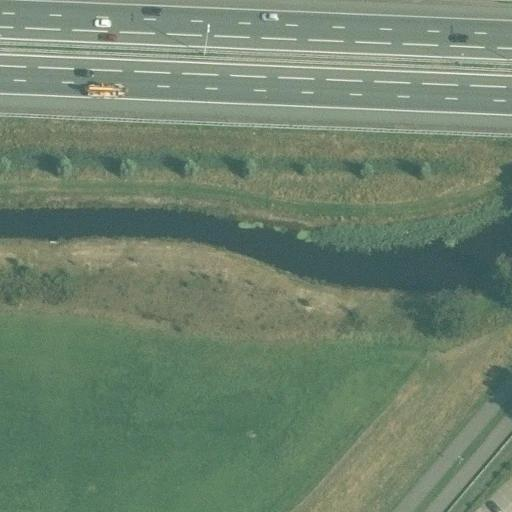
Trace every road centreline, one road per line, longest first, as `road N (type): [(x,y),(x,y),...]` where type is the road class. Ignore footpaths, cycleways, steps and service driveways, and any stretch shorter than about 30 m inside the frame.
road 1 (motorway): [(0,71),(511,93)]
road 2 (motorway): [(511,40),(0,19)]
road 3 (track): [(0,145),(511,154)]
